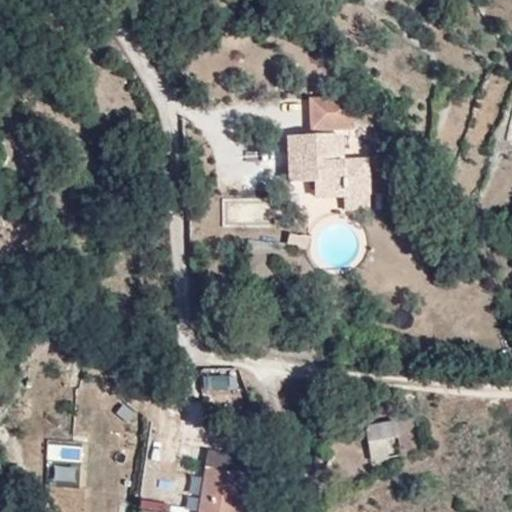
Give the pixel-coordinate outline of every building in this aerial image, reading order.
[(330,151),(328,121),(287,125),(292,155),(330,151)] [(317,219),(337,218),(335,184),(313,185),(312,161),(258,166),(262,209),(288,207),(290,222),(317,219)] [(339,231),(337,218),(317,219),(319,232),(339,231)] [(238,391),(237,366),(201,369),(203,394),(238,391)] [(380,440),(352,445),(357,479),(374,477),(370,457),(383,455),(380,440)] [(44,482),(79,485),(83,444),(47,441),(44,482)] [(332,462),(333,444),(299,443),(299,463),(332,462)] [(205,474),(197,511),(232,511),(239,483),(205,474)]
